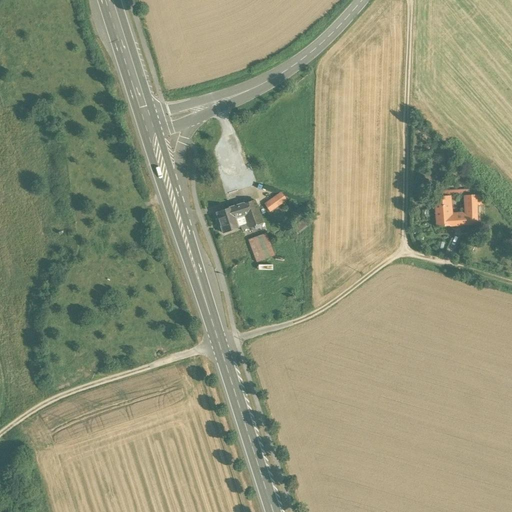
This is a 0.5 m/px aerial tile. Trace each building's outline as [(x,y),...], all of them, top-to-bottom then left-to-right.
[(239,159),(246,157),(242,145),(236,147),(239,159)] [(283,193),(265,204),(269,212),(288,201),(283,193)] [(466,197),(466,214),(454,214),(455,225),(476,224),(476,205),(483,204),(482,196),(475,196),(466,196),(466,197)] [(454,214),(449,215),(447,197),(434,198),(437,227),(450,226),(455,225),(454,214)] [(248,213),(244,214),(249,228),(262,223),(254,201),(245,204),(248,213)] [(244,214),(248,213),(245,204),(229,209),(232,218),(234,217),(244,214)] [(228,208),(216,213),(223,234),(238,228),(234,217),(232,218),(229,209),(228,208)] [(306,217),(292,228),(297,235),(311,224),(306,217)] [(274,257),(266,234),(248,241),(256,263),(274,257)]
